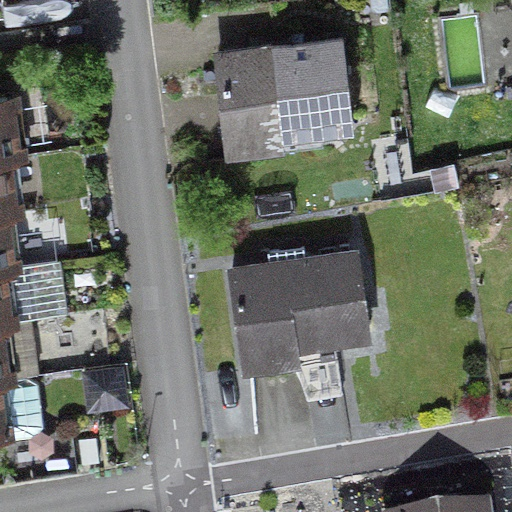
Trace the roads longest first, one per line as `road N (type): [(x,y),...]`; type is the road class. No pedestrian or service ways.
road 1 (residential): [(181,482),(120,0)]
road 2 (residential): [(511,431),(181,482)]
